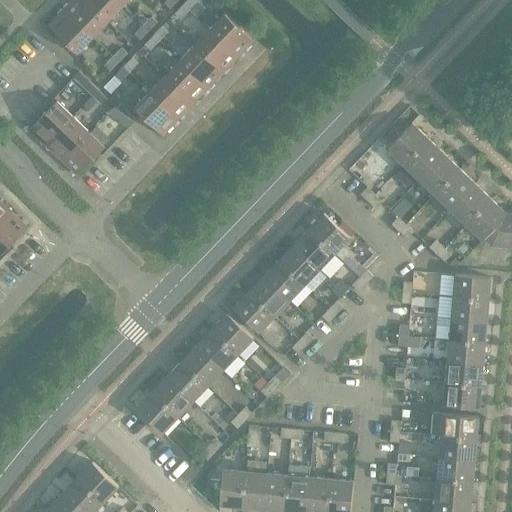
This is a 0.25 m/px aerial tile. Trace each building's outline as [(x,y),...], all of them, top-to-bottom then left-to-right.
[(74,0),(64,10),(92,37),(107,22),(84,0),(74,0)] [(84,0),(107,22),(122,6),(115,0),(84,0)] [(166,0),(164,3),(170,8),(178,0),(166,0)] [(197,0),(186,0),(183,4),(189,10),(198,1),(197,0)] [(183,4),(175,12),(181,18),(189,10),(183,4)] [(92,37),(64,10),(49,26),(77,53),(92,37)] [(209,30),(237,57),(253,41),(225,14),(209,30)] [(151,16),(142,25),(148,31),(157,21),(151,16)] [(134,34),(140,39),(141,39),(148,31),(142,25),(134,34)] [(162,26),(153,35),(159,41),(168,32),(162,26)] [(194,46),(222,73),(237,57),(209,30),(194,46)] [(153,35),(145,43),(151,49),(159,41),(153,35)] [(179,61),(207,88),(222,73),(194,46),(179,61)] [(113,57),(118,62),(127,53),(122,47),(113,57)] [(118,62),(113,57),(105,65),(110,70),(118,62)] [(123,67),(128,72),(137,63),(132,57),(123,67)] [(164,77),(192,104),(207,88),(179,61),(164,77)] [(128,72),(123,67),(115,75),(120,80),(128,72)] [(149,92),(177,119),(192,104),(164,77),(149,92)] [(84,86),(93,95),(99,90),(89,80),(84,86)] [(102,104),(107,98),(99,90),(93,95),(102,104)] [(177,119),(149,92),(134,109),(162,135),(177,119)] [(45,145),(72,117),(56,102),(29,129),(45,145)] [(125,125),(130,120),(121,111),(115,117),(125,125)] [(72,117),(45,145),(61,160),(87,132),(72,117)] [(404,164),(427,141),(429,138),(413,122),(388,148),(404,164)] [(87,132),(61,160),(77,176),(104,148),(87,132)] [(420,179),(442,156),(444,153),(429,138),(427,141),(404,164),(420,179)] [(435,194),(458,171),(460,169),(444,153),(442,156),(420,179),(435,194)] [(451,209),(473,186),(476,184),(460,169),(458,171),(435,194),(451,209)] [(467,224),(489,201),(491,199),(476,184),(473,186),(451,209),(467,224)] [(368,201),(375,194),(367,187),(360,194),(368,201)] [(375,194),(368,201),(376,208),(382,201),(375,194)] [(484,237),(507,214),(491,199),(489,201),(467,224),(483,240),(485,238),(484,237)] [(0,200),(0,223),(11,212),(0,200)] [(11,212),(0,223),(0,255),(27,227),(11,212)] [(309,228),(334,253),(350,237),(324,212),(309,228)] [(511,214),(507,214),(484,237),(485,238),(492,245),(511,246),(511,214)] [(392,224),(399,231),(406,224),(398,217),(392,224)] [(406,224),(399,231),(407,238),(413,231),(406,224)] [(309,228),(294,244),(319,269),(334,253),(309,228)] [(436,240),(429,247),(437,254),(444,247),(436,240)] [(279,260),(305,284),(319,269),(294,244),(279,260)] [(451,254),(444,247),(437,254),(445,261),(451,254)] [(455,257),(448,264),(451,267),(452,267),(453,267),(454,268),(460,262),(455,257)] [(264,275),(290,300),(305,284),(279,260),(264,275)] [(359,277),(366,283),(373,276),(366,269),(359,277)] [(454,288),(454,271),(417,270),(416,286),(454,288)] [(290,300),(264,275),(249,291),(275,315),(290,300)] [(454,297),(489,300),(491,278),(455,275),(454,297)] [(366,283),(359,277),(352,284),(358,291),(366,283)] [(341,279),(336,285),(344,293),(349,287),(341,279)] [(402,293),(411,293),(413,282),(403,281),(402,293)] [(336,285),(331,291),(339,298),(344,293),(336,285)] [(249,291),(234,307),(259,332),(275,315),(249,291)] [(411,293),(402,293),(401,302),(410,303),(411,293)] [(452,318),(487,321),(489,300),(454,297),(452,318)] [(329,308),(336,314),(343,307),(336,301),(329,308)] [(328,322),(336,314),(329,308),(322,316),(328,322)] [(212,329),(238,353),(254,337),(228,313),(212,329)] [(450,340),(485,343),(487,321),(452,318),(450,340)] [(398,335),(408,336),(409,325),(400,324),(398,335)] [(198,344),(223,369),(238,353),(212,329),(198,344)] [(300,339),(306,346),(313,339),(306,332),(300,339)] [(408,336),(398,335),(397,345),(407,346),(408,336)] [(306,346),(300,339),(292,347),(298,354),(306,346)] [(485,343),(450,340),(448,361),(483,364),(485,343)] [(183,360),(208,385),(223,369),(198,344),(183,360)] [(168,376),(194,400),(208,385),(183,360),(168,376)] [(446,383),(481,386),(483,364),(448,361),(446,383)] [(268,382),(275,389),(282,382),(290,374),(283,367),(275,375),(268,382)] [(396,367),(395,378),(404,379),(405,368),(396,367)] [(194,400),(168,376),(153,391),(179,416),(194,400)] [(261,377),(254,384),(260,391),(268,383),(261,377)] [(403,389),(404,379),(395,378),(394,388),(403,389)] [(275,389),(268,382),(268,383),(260,391),(267,397),(275,389)] [(481,386),(446,383),(444,405),(480,408),(481,386)] [(179,416),(153,391),(137,407),(163,432),(179,416)] [(238,413),(245,420),(252,413),(245,406),(238,413)] [(402,410),(401,417),(409,418),(410,411),(402,410)] [(245,420),(238,413),(231,421),(237,428),(245,420)] [(441,436),(477,439),(479,417),(433,413),(431,435),(441,436)] [(390,431),(400,432),(401,421),(391,420),(390,431)] [(249,436),(258,437),(259,426),(249,425),(249,436)] [(292,438),(293,429),(281,428),(280,437),(292,438)] [(293,429),(292,438),(301,439),(302,430),(293,429)] [(400,432),(390,431),(389,441),(399,442),(400,432)] [(335,442),(336,433),(324,432),(324,441),(335,442)] [(336,433),(335,442),(345,443),(345,433),(336,433)] [(258,437),(249,436),(248,446),(257,447),(258,437)] [(477,439),(441,436),(439,457),(475,460),(477,439)] [(208,445),(215,451),(222,444),(215,438),(208,445)] [(215,451),(208,445),(201,453),(207,459),(215,451)] [(398,453),(397,461),(410,462),(410,455),(398,453)] [(437,479),(473,482),(475,460),(439,457),(437,479)] [(77,477),(103,502),(119,486),(93,461),(77,477)] [(388,463),(387,474),(396,475),(397,464),(388,463)] [(242,507),(246,471),(223,469),(220,505),(242,507)] [(246,471),(242,507),(264,509),(267,473),(246,471)] [(267,473),(264,509),(285,511),(288,475),(267,473)] [(395,485),(396,475),(387,474),(385,484),(395,485)] [(288,475),(285,511),(300,511),(306,511),(310,477),(288,475)] [(93,511),(103,502),(77,477),(62,493),(82,511),(93,511)] [(310,477),(306,511),(328,511),(331,479),(310,477)] [(331,479),(328,511),(350,511),(354,481),(331,479)] [(473,482),(437,479),(435,500),(471,503),(473,482)] [(47,508),(51,511),(82,511),(62,493),(47,508)] [(434,511),(469,511),(471,503),(435,500),(434,511)]
